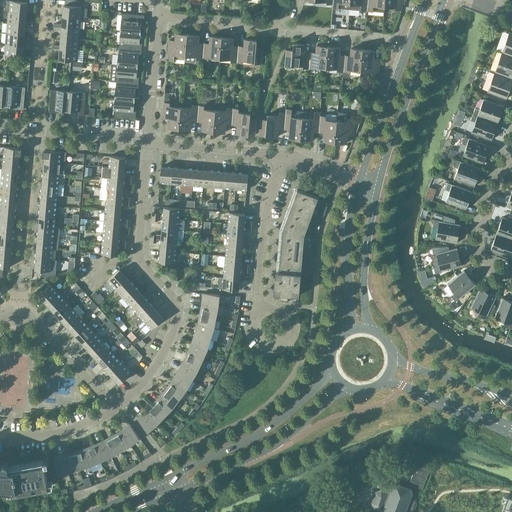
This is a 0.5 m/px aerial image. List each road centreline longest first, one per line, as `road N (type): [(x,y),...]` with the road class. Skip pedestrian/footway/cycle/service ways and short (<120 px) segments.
road 1 (residential): [(119,408),(146,386),(182,322),(180,302),(139,259),(147,143)]
road 2 (tertiary): [(174,494),(284,439),(347,389)]
road 3 (tertiary): [(378,189),(444,0)]
road 4 (tertiary): [(332,372),(272,426),(167,479)]
road 5 (tertiary): [(426,0),(360,182)]
road 6 (residential): [(511,279),(486,265),(477,243),(511,139)]
road 7 (tertiary): [(360,182),(349,233),(350,331)]
road 8 (residential): [(262,306),(264,221),(280,158)]
road 9 (residential): [(147,143),(0,132)]
road 10 (residential): [(119,408),(36,314),(19,307)]
road 11 (tertiary): [(368,329),(366,249),(378,189)]
road 12 (tertiary): [(385,381),(511,429)]
road 13 (residential): [(280,158),(147,143)]
road 14 (residential): [(119,408),(71,434),(31,441),(0,435)]
road 15 (residential): [(147,143),(157,18)]
road 16 (residential): [(157,18),(282,28)]
road 17 (tertiary): [(511,398),(393,361)]
